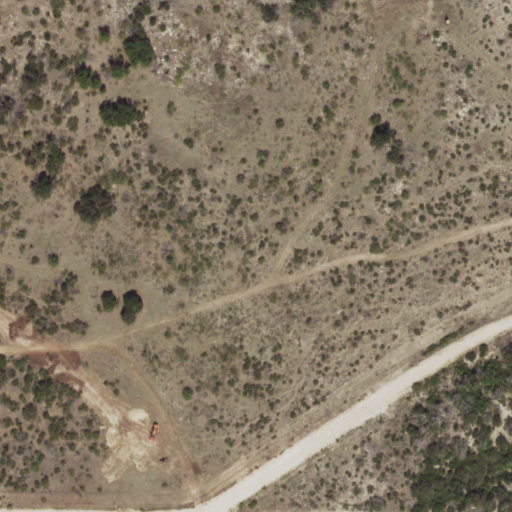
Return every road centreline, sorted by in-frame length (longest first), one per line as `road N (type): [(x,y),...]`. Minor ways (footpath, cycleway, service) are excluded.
road 1 (residential): [(212,511),(425,370),(511,323)]
road 2 (residential): [(0,324),(46,340),(288,511)]
